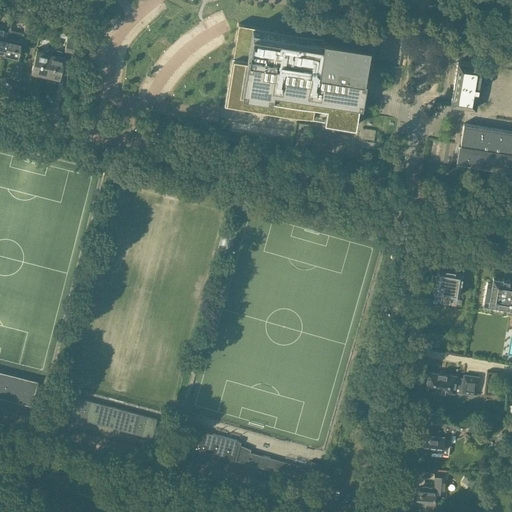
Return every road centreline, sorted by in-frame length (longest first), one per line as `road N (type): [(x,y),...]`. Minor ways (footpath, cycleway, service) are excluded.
road 1 (residential): [(0,413),(359,511)]
road 2 (residential): [(136,141),(399,203)]
road 3 (residential): [(399,203),(136,141)]
road 4 (residential): [(381,511),(397,345)]
road 5 (residential): [(397,345),(405,216),(399,203)]
road 6 (residential): [(136,141),(0,110)]
